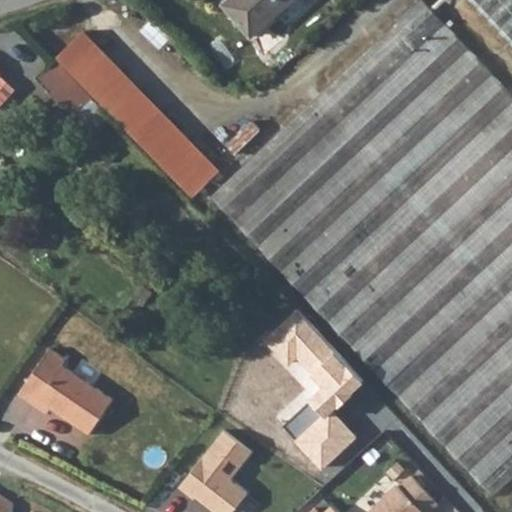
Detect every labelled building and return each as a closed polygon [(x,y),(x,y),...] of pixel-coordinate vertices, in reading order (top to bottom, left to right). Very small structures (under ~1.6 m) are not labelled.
[(495,495),(511,479),(511,75),(441,0),(407,0),(207,191),(495,495)] [(224,0),(247,30),(284,0),(224,0)] [(511,0),(480,0),(511,34),(511,0)] [(214,165),(79,26),(51,52),(186,192),(214,165)] [(70,356),(53,344),(20,390),(37,403),(41,397),(88,431),(112,395),(67,361),(70,356)] [(185,486),(219,511),(238,511),(254,492),(237,479),(259,450),(228,428),(185,486)] [(403,485),(373,511),(434,511),(443,504),(417,478),(406,487),(403,485)] [(0,511),(13,511),(0,499),(0,511)]
